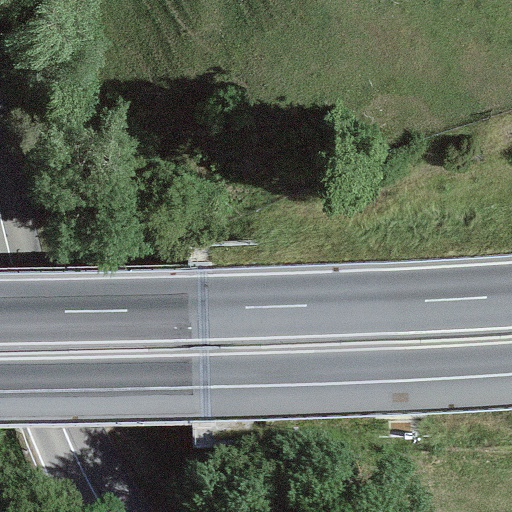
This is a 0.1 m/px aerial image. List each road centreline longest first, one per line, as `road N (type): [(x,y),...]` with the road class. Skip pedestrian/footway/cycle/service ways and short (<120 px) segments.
road 1 (trunk): [(0,377),(511,358)]
road 2 (trunk): [(511,296),(0,313)]
road 3 (secondary): [(0,219),(26,323),(73,452),(105,511)]
